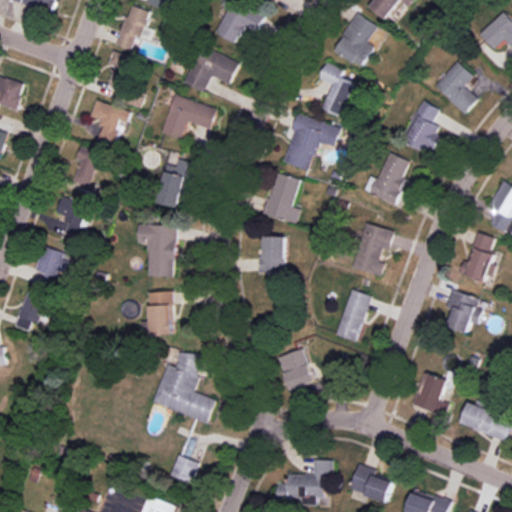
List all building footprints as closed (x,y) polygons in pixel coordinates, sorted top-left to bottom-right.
[(13,0),(54,10),(56,0),(13,0)] [(180,0),(149,0),(149,3),(177,11),(180,0)] [(230,9),(218,32),(238,43),(247,26),(258,32),(267,15),(239,0),(227,0),(224,5),(230,9)] [(410,6),(414,0),(373,0),(370,4),(388,18),(403,0),(410,6)] [(119,45),(138,50),(142,36),(153,39),(156,29),(148,26),(152,10),(131,5),(119,45)] [(511,16),(507,11),(482,33),(496,49),(508,38),(511,42),(511,16)] [(380,25),(360,12),(336,50),(363,67),(377,46),(370,41),(380,25)] [(242,62),(204,45),(187,82),(206,91),(213,75),(232,83),(242,62)] [(111,85),(128,90),(139,57),(115,50),(111,63),(117,65),(111,85)] [(321,78),(334,83),(324,107),(345,115),(358,82),(342,76),(345,69),(328,61),(321,78)] [(466,113),(480,98),(466,85),(475,75),(460,61),(437,85),(466,113)] [(0,89),(2,90),(0,95),(0,103),(19,109),(27,83),(0,74),(0,89)] [(220,108),(176,94),(164,132),(183,138),(189,120),(213,128),(220,108)] [(134,110),(98,99),(93,116),(106,120),(99,141),(117,146),(123,128),(119,127),(122,119),(130,122),(134,110)] [(409,130),(413,131),(407,141),(426,151),(429,145),(436,149),(443,136),(437,133),(441,125),(434,122),(441,108),(424,99),(409,130)] [(286,161),(312,170),(321,141),(337,146),(343,126),(301,113),(286,161)] [(0,149),(4,151),(10,132),(0,128),(0,149)] [(93,185),(104,153),(83,145),(79,158),(84,160),(77,180),(93,185)] [(414,161),(392,152),(380,179),(372,176),(366,190),(396,203),(414,161)] [(166,171),(161,203),(185,207),(193,161),(180,159),(178,172),(166,171)] [(267,214),(299,222),(302,208),(295,206),(302,178),(278,172),(267,214)] [(492,206),(501,210),(497,217),(511,223),(511,225),(510,230),(511,231),(511,183),(505,180),(492,206)] [(89,204),(64,197),(59,213),(71,216),(66,232),(80,236),(89,204)] [(397,230),(367,222),(356,267),(383,275),(387,262),(381,260),(385,247),(392,249),(397,230)] [(140,243),(151,243),(150,275),(177,276),(178,224),(141,224),(140,243)] [(497,254),(490,251),(495,237),(480,232),(470,261),(467,260),(463,272),(491,282),(498,264),(494,263),(497,254)] [(288,236),(267,236),(266,255),(262,255),(261,270),(287,271),(288,236)] [(65,258),(67,252),(46,245),(38,270),(48,273),(46,279),(60,284),(69,259),(65,258)] [(372,294),(352,289),(340,335),(361,340),(372,294)] [(470,332),(474,321),(480,324),(486,309),(479,307),(482,298),(455,289),(448,308),(455,310),(450,325),(470,332)] [(40,322),(49,296),(29,290),(18,326),(32,330),(35,321),(40,322)] [(153,334),(176,333),(175,291),(152,291),(153,334)] [(0,364),(8,364),(6,346),(0,346),(0,364)] [(317,381),(306,348),(282,356),(293,389),(317,381)] [(195,391),(205,357),(183,350),(178,366),(169,363),(156,404),(210,421),(218,398),(195,391)] [(451,404),(443,401),(451,380),(427,371),(415,403),(446,415),(451,404)] [(463,423),(507,440),(511,428),(511,421),(493,414),(494,410),(472,401),(463,423)] [(201,462),(180,454),(173,474),(194,482),(201,462)] [(332,459),(315,459),(315,474),(290,473),(290,483),(281,483),(280,501),(302,501),(302,504),(319,505),(319,497),(331,497),(332,459)] [(389,501),(395,480),(376,475),(378,469),(360,463),(352,489),(389,501)] [(437,494),(435,499),(415,492),(408,511),(409,511),(450,511),(455,500),(437,494)] [(176,511),(179,505),(150,494),(143,511),(176,511)]
